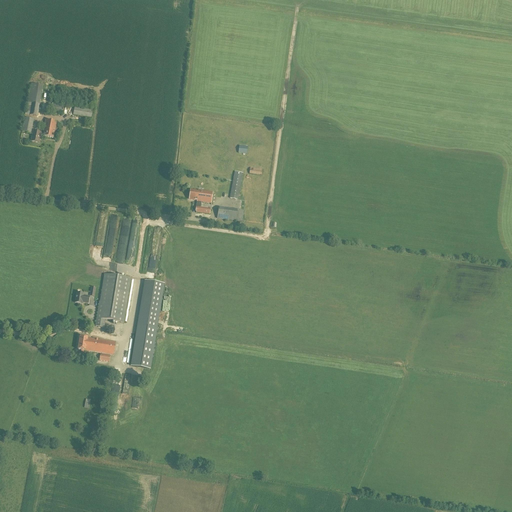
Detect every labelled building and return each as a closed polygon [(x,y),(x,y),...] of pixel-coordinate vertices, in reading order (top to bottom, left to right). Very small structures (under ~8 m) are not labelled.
[(39,105),(43,86),(31,84),(28,102),(27,102),(25,114),(29,115),(37,117),(39,105)] [(63,113),(63,109),(64,106),(58,105),(49,103),(47,111),(52,111),(63,113)] [(92,118),(93,110),(74,107),(73,115),(92,118)] [(31,134),(34,120),(24,118),(23,122),(21,132),(31,134)] [(54,139),(57,122),(46,120),(43,134),(41,133),(33,131),(31,142),(39,143),(40,136),(42,136),(54,139)] [(247,154),(248,147),(239,146),(238,153),(247,154)] [(262,176),(263,169),(250,167),(249,174),(262,176)] [(238,200),(243,173),(235,172),(230,198),(238,200)] [(198,191),(190,190),(189,200),(197,201),(195,212),(210,215),(211,209),(201,207),(201,202),(211,203),(213,192),(198,190),(198,191)] [(246,220),(246,217),(243,217),(244,211),(238,210),(219,207),(217,219),(236,221),(242,222),(243,220),(246,220)] [(124,323),(131,279),(104,274),(100,301),(99,301),(95,327),(104,328),(106,320),(124,323)] [(150,370),(164,285),(144,281),(130,367),(150,370)] [(88,303),(89,296),(83,296),(83,294),(76,293),(75,303),(82,304),(82,302),(88,303)] [(114,356),(116,342),(88,338),(80,337),(78,350),(81,350),(81,352),(89,354),(89,352),(114,356)] [(109,362),(110,356),(100,354),(99,361),(109,362)]
